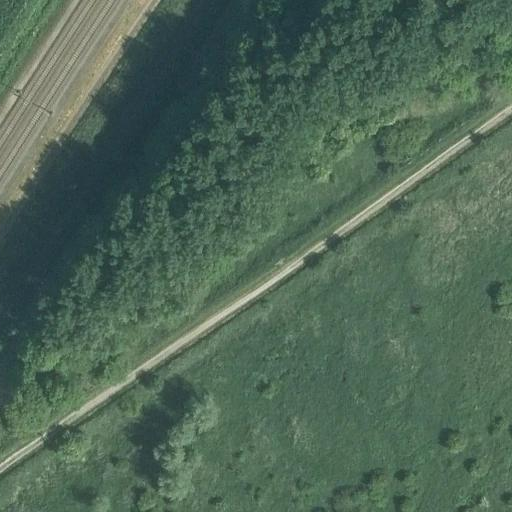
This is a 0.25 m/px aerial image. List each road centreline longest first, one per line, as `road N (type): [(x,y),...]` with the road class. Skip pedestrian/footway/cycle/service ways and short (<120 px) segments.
road 1 (track): [(511,107),(0,476)]
road 2 (track): [(0,245),(160,0)]
